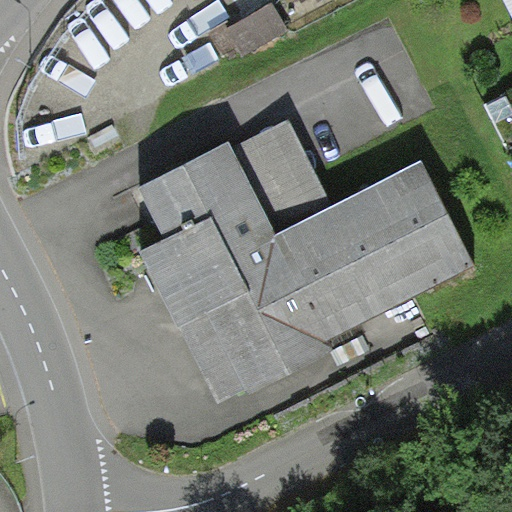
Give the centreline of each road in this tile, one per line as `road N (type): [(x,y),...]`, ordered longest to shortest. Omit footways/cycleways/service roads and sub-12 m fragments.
road 1 (residential): [(94,511),(284,472),(511,359)]
road 2 (residential): [(0,265),(55,391),(74,511)]
